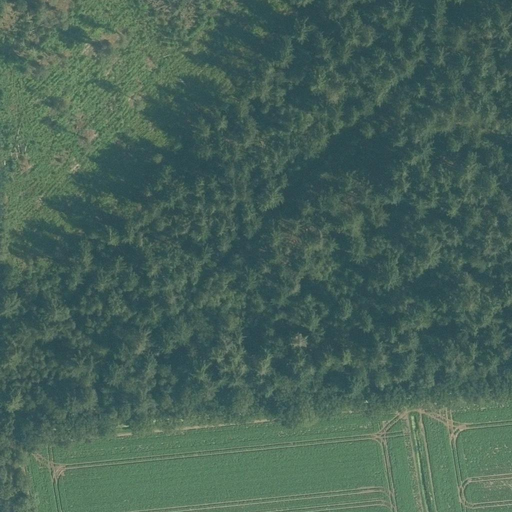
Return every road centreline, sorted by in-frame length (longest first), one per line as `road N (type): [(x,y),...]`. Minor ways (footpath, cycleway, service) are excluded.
road 1 (track): [(0,420),(80,412),(389,75)]
road 2 (track): [(80,412),(511,369)]
